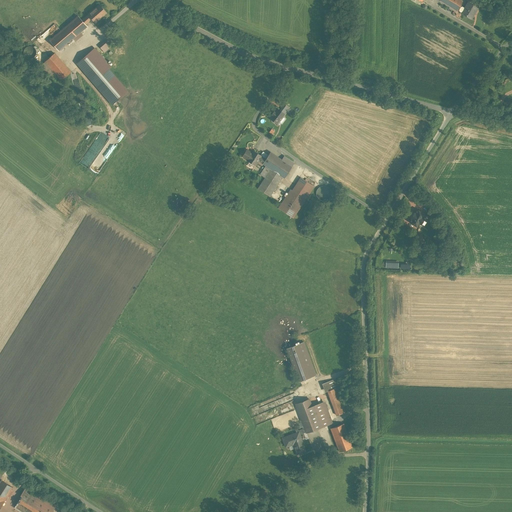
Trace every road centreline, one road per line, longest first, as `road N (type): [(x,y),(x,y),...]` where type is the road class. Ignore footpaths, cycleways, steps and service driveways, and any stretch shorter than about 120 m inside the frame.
road 1 (unclassified): [(386,219),(362,265),(364,511)]
road 2 (unclassified): [(386,219),(256,132),(254,118),(288,67)]
road 3 (unclassified): [(288,67),(451,112)]
road 4 (unclassified): [(143,0),(251,57),(288,67)]
road 5 (unclassified): [(451,112),(386,219)]
